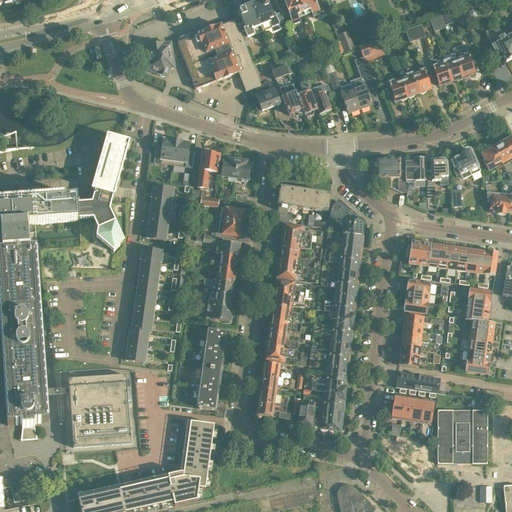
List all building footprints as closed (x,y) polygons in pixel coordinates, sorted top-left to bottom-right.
[(260,0),(254,0),(250,2),(262,32),(271,29),(272,28),(273,33),(280,31),(279,30),(285,28),(282,20),(279,13),(274,15),(271,16),(265,1),(262,2),(260,0)] [(283,0),(285,4),(277,7),(279,13),(282,20),(290,17),(293,25),(299,23),(297,16),(304,13),(298,0),(283,0)] [(298,0),(304,13),(311,10),(313,17),(319,15),(315,4),(318,3),(316,0),(298,0)] [(250,2),(230,10),(234,21),(235,21),(242,18),(245,26),(243,27),(247,38),(254,35),(262,32),(250,2)] [(467,5),(458,8),(463,18),(472,14),(467,5)] [(458,8),(450,11),(456,22),(464,19),(463,18),(458,8)] [(444,26),(456,22),(450,11),(440,15),(444,26)] [(234,21),(199,35),(217,82),(238,73),(246,92),(252,89),(254,89),(255,89),(259,87),(261,87),(235,21),(234,21)] [(511,25),(509,26),(511,31),(511,35),(505,39),(500,32),(498,31),(487,37),(492,46),(491,46),(497,56),(501,53),(506,62),(511,58),(511,25)] [(413,29),(417,40),(425,37),(421,26),(413,29)] [(410,43),(417,40),(413,29),(406,31),(410,43)] [(347,32),(339,35),(345,53),(353,49),(347,32)] [(184,39),(177,43),(181,54),(183,59),(195,90),(217,82),(199,35),(191,36),(184,39)] [(381,46),(378,40),(358,47),(363,59),(369,56),(376,56),(376,54),(383,51),(381,46)] [(333,46),(337,55),(343,53),(339,43),(333,46)] [(149,46),(149,48),(148,48),(149,53),(150,54),(151,59),(173,62),(170,44),(162,46),(162,44),(149,46)] [(292,56),(292,57),(296,56),(291,45),(286,47),(288,51),(290,57),(292,56)] [(463,78),(456,58),(455,58),(454,54),(442,58),(451,82),(455,81),(458,82),(461,80),(463,78)] [(456,58),(463,78),(465,79),(469,78),(470,75),(475,74),(468,54),(456,58)] [(449,85),(451,82),(442,58),(434,61),(432,56),(428,57),(430,62),(431,67),(439,87),(443,85),(446,86),(449,85)] [(317,57),(311,60),(313,67),(320,64),(317,57)] [(174,69),(173,62),(151,59),(149,64),(148,64),(146,68),(147,69),(147,71),(156,74),(158,75),(158,76),(167,79),(170,69),(174,69)] [(365,87),(364,82),(369,80),(377,78),(369,67),(366,63),(363,64),(356,66),(361,81),(351,84),(359,109),(371,105),(364,87),(365,87)] [(285,66),(271,72),(275,81),(289,75),(285,66)] [(416,87),(419,94),(421,95),(425,94),(426,91),(431,90),(424,70),(412,74),(416,87)] [(350,84),(340,88),(335,74),(328,76),(332,85),(334,91),(334,92),(339,90),(341,95),(342,95),(348,113),(359,109),(351,84),(350,84)] [(414,96),(419,94),(416,87),(412,74),(400,79),(407,99),(407,98),(409,99),(413,98),(414,96)] [(302,90),(295,92),(297,97),(304,114),(305,117),(308,118),(313,116),(314,113),(314,112),(317,111),(316,110),(311,95),(304,77),(300,79),(301,82),(302,82),(303,84),(300,85),(302,90)] [(406,101),(407,99),(400,79),(388,83),(395,103),(400,101),(402,102),(406,101)] [(259,87),(255,89),(257,96),(256,96),(259,103),(255,106),(257,111),(261,111),(262,112),(279,105),(270,82),(263,85),(264,87),(260,88),(259,87)] [(282,82),(277,84),(280,90),(279,90),(289,116),(291,115),(296,117),(304,114),(297,97),(295,92),(292,85),(286,87),(282,88),(282,87),(283,85),(282,82)] [(322,90),(311,95),(316,110),(317,111),(318,115),(319,115),(322,116),(325,115),(326,112),(330,110),(322,90)] [(92,203),(78,204),(79,221),(93,219),(97,229),(96,238),(114,252),(124,242),(110,210),(113,197),(114,197),(130,142),(107,136),(91,191),(95,192),(92,203)] [(511,136),(507,138),(507,140),(503,143),(511,158),(511,136)] [(164,141),(162,155),(156,155),(154,167),(160,168),(161,163),(173,165),(176,142),(164,141)] [(176,142),(173,165),(186,166),(185,171),(191,172),(193,160),(187,159),(189,144),(176,142)] [(511,161),(511,158),(503,143),(501,142),(496,144),(497,146),(492,149),(492,148),(502,167),(511,161)] [(496,170),(502,167),(492,148),(491,148),(486,150),(486,152),(482,155),(486,162),(483,163),(488,171),(494,168),(496,170)] [(462,156),(451,161),(454,168),(452,169),(458,180),(459,180),(460,181),(462,180),(480,172),(471,151),(467,149),(462,152),(461,155),(462,156)] [(207,175),(207,173),(217,174),(220,155),(218,155),(218,154),(212,153),(212,154),(202,153),(200,172),(197,189),(206,190),(208,175),(207,175)] [(234,183),(237,161),(227,160),(227,163),(222,163),(220,177),(222,177),(222,180),(227,181),(227,182),(234,183)] [(399,179),(399,192),(401,194),(408,194),(407,183),(414,183),(414,188),(424,188),(424,160),(414,160),(414,163),(405,163),(405,169),(399,169),(399,179)] [(237,161),(234,183),(241,184),(241,182),(247,183),(247,181),(249,181),(251,167),(246,166),(247,162),(237,161)] [(377,162),(373,162),(373,171),(377,171),(377,182),(390,188),(390,179),(399,179),(399,169),(399,161),(377,161),(377,162)] [(426,167),(427,195),(427,199),(428,199),(428,210),(434,210),(434,199),(435,199),(435,182),(440,182),(441,186),(447,186),(446,164),(444,161),(431,161),(431,167),(426,167)] [(171,201),(170,201),(171,201),(173,190),(153,188),(152,199),(171,201)] [(279,206),(278,212),(288,213),(288,212),(288,208),(290,208),(293,189),(281,188),(278,206),(279,206)] [(305,191),(293,189),(290,208),(303,210),(305,191)] [(317,193),(305,191),(303,210),(315,212),(317,193)] [(460,191),(451,191),(452,208),(462,208),(460,191)] [(330,195),(317,193),(315,212),(327,213),(330,195)] [(492,214),(497,215),(500,196),(487,194),(487,195),(488,203),(490,204),(489,211),(491,211),(492,214)] [(236,197),(232,197),(231,202),(246,204),(247,196),(236,195),(236,197)] [(0,233),(1,234),(3,253),(29,251),(28,225),(79,221),(78,204),(77,197),(64,198),(64,196),(4,201),(0,200),(0,233)] [(511,197),(500,196),(497,215),(505,216),(505,212),(508,212),(511,197)] [(201,197),(201,198),(200,206),(218,209),(219,200),(206,198),(201,197)] [(152,199),(151,209),(169,211),(170,201),(171,201),(152,199)] [(329,217),(335,223),(347,210),(338,202),(330,211),(329,217)] [(149,219),(168,221),(169,211),(151,209),(149,219)] [(222,209),(220,222),(242,225),(244,212),(222,209)] [(357,218),(347,210),(335,223),(343,229),(347,229),(357,218)] [(343,229),(342,235),(362,238),(362,237),(363,226),(362,224),(361,221),(357,218),(347,229),(343,229)] [(166,231),(168,221),(149,219),(148,229),(166,231)] [(240,238),(242,225),(220,222),(218,234),(240,238)] [(303,229),(284,226),(284,228),(283,229),(282,232),(283,234),(282,240),(311,244),(312,236),(303,234),(303,229)] [(166,231),(148,229),(147,239),(165,242),(166,231)] [(344,240),(343,247),(361,249),(362,243),(363,243),(363,237),(362,237),(362,238),(342,235),(337,235),(336,239),(344,240)] [(215,238),(211,237),(210,237),(201,236),(197,236),(196,241),(203,243),(214,244),(215,238)] [(281,251),(280,253),(300,256),(300,250),(310,251),(311,244),(282,240),(281,246),(280,247),(280,250),(281,251)] [(418,266),(421,243),(417,243),(417,241),(410,240),(409,248),(407,247),(405,258),(409,259),(408,265),(418,266)] [(216,255),(238,258),(239,245),(222,243),(221,249),(213,248),(212,254),(216,254),(216,255)] [(421,243),(418,266),(427,268),(430,245),(431,245),(421,243)] [(430,245),(427,268),(437,269),(440,246),(431,245),(430,245)] [(440,246),(437,269),(446,270),(450,248),(440,246)] [(360,255),(361,249),(343,247),(342,256),(324,254),(324,257),(361,262),(361,255),(360,255)] [(450,248),(446,270),(456,272),(459,249),(450,248)] [(459,249),(456,272),(465,273),(469,250),(459,249)] [(29,251),(3,253),(0,253),(0,319),(7,426),(21,425),(22,429),(21,442),(37,440),(34,428),(35,424),(49,423),(47,397),(46,391),(36,250),(29,251)] [(140,261),(140,260),(160,263),(160,264),(162,252),(141,250),(140,261)] [(469,250),(465,273),(475,274),(478,252),(469,250)] [(478,252),(475,274),(484,276),(488,253),(487,253),(478,252)] [(488,253),(484,276),(494,277),(498,254),(487,252),(487,253),(488,253)] [(299,260),(300,256),(280,253),(280,254),(279,255),(279,258),(279,259),(279,265),(307,269),(308,262),(299,260)] [(236,271),(238,258),(216,255),(215,268),(236,271)] [(360,267),(361,262),(324,257),(323,262),(341,264),(340,272),(358,274),(359,267),(360,267)] [(158,273),(160,263),(140,260),(140,261),(139,271),(158,273)] [(511,262),(508,262),(502,297),(511,298),(511,262)] [(277,277),(277,279),(296,281),(297,276),(309,278),(309,281),(314,282),(314,284),(317,284),(318,279),(319,271),(318,271),(318,272),(312,271),(312,270),(307,269),(279,265),(278,271),(277,272),(276,276),(277,277)] [(234,284),(236,271),(215,268),(213,281),(234,284)] [(139,271),(138,281),(157,283),(158,273),(139,271)] [(358,274),(340,272),(339,280),(321,278),(320,281),(358,286),(359,280),(357,280),(358,274)] [(157,283),(138,281),(136,291),(156,293),(157,283)] [(232,297),(234,284),(213,281),(211,294),(232,297)] [(275,294),(304,298),(305,291),(294,290),(295,284),(276,281),(276,283),(275,284),(275,288),(275,289),(275,294)] [(357,291),(358,286),(320,281),(320,286),(338,288),(337,296),(355,298),(356,291),(357,291)] [(407,292),(429,295),(431,284),(407,281),(406,292),(407,292)] [(314,300),(315,287),(309,286),(307,299),(314,300)] [(490,303),(490,304),(491,304),(492,293),(469,290),(468,300),(490,303)] [(154,304),(156,293),(136,291),(135,301),(154,304)] [(405,302),(428,305),(429,295),(407,292),(406,292),(405,301),(405,302)] [(230,310),(232,297),(211,294),(210,301),(208,301),(208,307),(230,310)] [(303,306),(304,298),(275,294),(274,301),(273,302),(272,305),(273,306),(273,308),(292,310),(292,304),(303,306)] [(355,298),(337,296),(336,304),(318,302),(317,306),(355,310),(356,304),(355,304),(355,298)] [(490,303),(468,300),(466,310),(489,313),(490,304),(490,303)] [(153,314),(154,304),(135,301),(133,311),(153,314)] [(405,302),(405,301),(404,301),(403,312),(426,316),(428,305),(405,302)] [(354,316),(355,310),(317,306),(317,310),(335,313),(335,320),(353,322),(353,316),(354,316)] [(229,322),(230,310),(208,307),(206,319),(229,322)] [(291,315),(292,310),(273,308),(272,309),(271,310),(271,313),(272,315),(271,322),(300,325),(301,317),(291,315)] [(487,324),(487,323),(489,313),(466,310),(464,321),(472,322),(487,324)] [(133,311),(132,321),(152,324),(153,314),(133,311)] [(402,327),(422,329),(423,323),(430,324),(439,325),(438,331),(443,332),(443,326),(444,321),(405,316),(404,321),(403,322),(402,327)] [(334,328),(314,326),(314,330),(338,333),(352,335),(353,328),(352,328),(353,322),(335,320),(334,328)] [(152,324),(132,321),(131,331),(148,334),(150,334),(152,324)] [(299,334),(300,325),(271,322),(270,328),(269,329),(268,332),(269,333),(269,335),(288,338),(288,332),(299,334)] [(472,322),(470,332),(493,335),(494,324),(487,323),(487,324),(472,322)] [(421,334),(422,329),(402,327),(402,331),(403,333),(403,337),(428,340),(429,335),(421,334)] [(352,340),(352,335),(338,333),(314,330),(313,335),(333,337),(332,344),(350,347),(351,340),(352,340)] [(130,331),(129,341),(147,344),(148,334),(131,331),(130,331)] [(201,369),(221,372),(227,334),(207,331),(201,369)] [(461,341),(492,345),(493,335),(470,332),(463,331),(461,341)] [(287,343),(288,338),(269,335),(269,336),(268,337),(267,340),(268,342),(267,348),(296,352),(297,345),(287,343)] [(401,341),(400,346),(420,349),(420,343),(428,344),(428,340),(403,337),(402,340),(401,341)] [(129,341),(127,351),(145,354),(147,344),(129,341)] [(467,352),(490,355),(492,345),(461,341),(460,351),(467,352)] [(311,350),(311,354),(349,359),(350,352),(349,352),(350,347),(332,344),(331,352),(311,350)] [(420,349),(400,346),(399,352),(401,353),(400,356),(426,359),(427,355),(419,354),(420,349)] [(295,360),(296,352),(267,348),(266,354),(265,355),(265,358),(265,359),(265,361),(284,364),(285,358),(295,360)] [(144,364),(145,354),(127,351),(126,362),(144,364)] [(466,362),(489,365),(490,355),(467,352),(466,362)] [(306,367),(308,354),(301,353),(299,366),(306,367)] [(349,364),(349,359),(311,354),(310,359),(330,361),(329,368),(347,371),(348,364),(349,364)] [(426,363),(426,359),(400,356),(400,360),(398,360),(398,364),(399,365),(399,367),(417,369),(418,362),(426,363)] [(489,365),(466,362),(464,372),(488,376),(489,365)] [(264,363),(262,376),(281,379),(291,380),(292,373),(278,371),(279,365),(264,363)] [(347,371),(329,368),(328,376),(308,374),(307,378),(347,383),(347,377),(346,377),(347,371)] [(221,372),(201,369),(196,407),(216,410),(221,372)] [(440,379),(398,373),(395,389),(438,395),(444,396),(444,393),(438,392),(440,379)] [(130,437),(127,389),(130,389),(129,381),(126,381),(126,376),(68,380),(69,390),(46,391),(47,397),(69,395),(72,441),(73,449),(130,444),(130,437)] [(290,388),(291,380),(281,379),(262,376),(260,389),(276,391),(276,386),(290,388)] [(326,392),(344,395),(345,388),(346,388),(347,383),(307,378),(307,383),(327,385),(326,392)] [(275,397),(276,391),(260,389),(259,402),(287,406),(288,399),(275,397)] [(502,404),(503,393),(484,390),(482,401),(502,404)] [(313,399),(312,403),(344,407),(345,401),(344,401),(344,395),(326,392),(325,400),(314,399),(313,399)] [(308,407),(301,406),(300,406),(298,425),(305,425),(305,426),(309,427),(311,415),(312,403),(313,399),(314,399),(314,396),(310,396),(310,397),(308,407)] [(391,420),(401,421),(405,399),(394,397),(391,420)] [(414,400),(405,399),(401,421),(411,423),(414,400)] [(414,400),(411,423),(420,424),(424,402),(414,400)] [(287,412),(287,406),(259,402),(257,416),(272,418),(273,412),(279,413),(278,419),(289,421),(290,413),(287,412)] [(434,403),(424,402),(420,424),(431,426),(434,403)] [(343,413),(344,407),(312,403),(311,415),(341,419),(342,413),(343,413)] [(487,465),(487,412),(437,412),(438,465),(487,465)] [(341,419),(311,415),(309,427),(322,428),(322,429),(341,431),(342,425),(341,425),(341,419)] [(169,481),(78,502),(80,511),(140,511),(173,505),(174,508),(197,502),(199,489),(205,490),(214,426),(190,423),(182,480),(170,483),(169,481)] [(511,511),(511,486),(503,487),(505,511),(511,511)] [(492,504),(491,487),(479,488),(480,504),(486,504),(492,504)] [(353,495),(352,492),(349,490),(346,490),(343,492),(341,495),(342,498),(344,500),(347,502),(350,501),(352,499),(353,495)] [(363,511),(368,508),(367,507),(359,499),(353,506),(344,508),(344,511),(363,511)]
